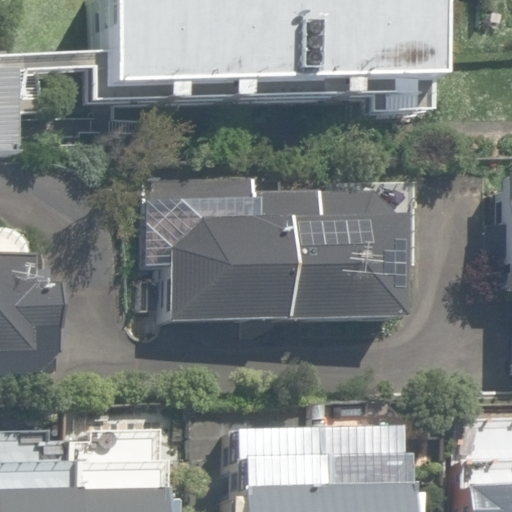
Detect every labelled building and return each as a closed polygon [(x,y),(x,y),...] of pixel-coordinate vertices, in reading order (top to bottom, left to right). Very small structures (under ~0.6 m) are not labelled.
[(350,104),(350,120),(407,120),(407,0),(88,2),(89,94),(288,94),(288,105),(350,104)] [(505,292),(507,374),(511,374),(511,182),(490,183),(492,292),(505,292)] [(151,270),(152,325),(384,321),(383,267),(405,267),(404,183),(330,185),(330,196),(270,197),(269,184),(129,186),(131,270),(151,270)] [(0,380),(36,380),(33,293),(22,293),(21,281),(9,281),(8,264),(8,257),(6,251),(3,246),(0,241),(0,380)] [(511,511),(511,420),(439,421),(439,511),(511,511)] [(301,511),(302,432),(216,433),(216,511),(301,511)] [(302,432),(301,511),(378,511),(378,432),(302,432)] [(54,447),(55,511),(139,511),(139,435),(74,436),(74,446),(54,447)] [(0,511),(55,511),(54,447),(30,447),(30,436),(0,436),(0,511)]
